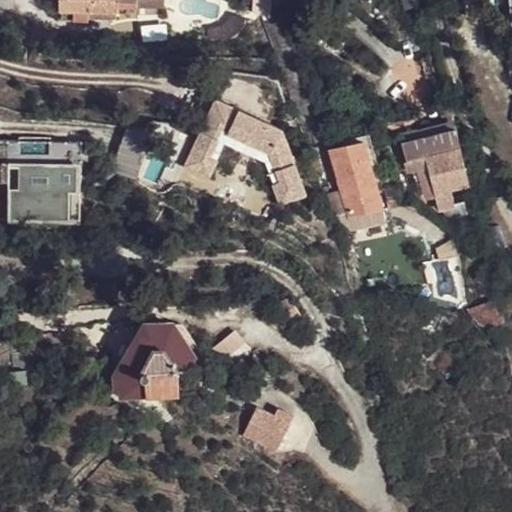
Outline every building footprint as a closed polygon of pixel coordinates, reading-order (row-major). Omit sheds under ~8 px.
[(59,0),(59,11),(73,11),(73,21),(88,21),(88,18),(88,11),(116,11),(118,11),(118,6),(164,5),(163,0),(59,0)] [(254,0),(255,7),(267,13),(275,10),(273,0),(254,0)] [(445,74),(437,46),(431,47),(438,74),(445,74)] [(448,132),(457,131),(446,83),(445,74),(438,74),(434,75),(447,122),(448,132)] [(289,132),(209,98),(180,165),(204,175),(218,140),(273,168),(288,210),(313,202),(289,132)] [(424,126),(425,137),(429,148),(449,143),(448,132),(447,122),(424,126)] [(429,148),(425,137),(424,126),(409,130),(415,151),(429,148)] [(474,178),(457,131),(448,132),(449,143),(429,148),(443,201),(457,200),(455,183),(474,178)] [(387,208),(366,143),(332,151),(354,218),(387,208)] [(45,145),(45,167),(75,167),(75,195),(77,195),(76,145),(45,145)] [(15,171),(4,167),(5,228),(76,228),(75,195),(72,195),(64,195),(64,224),(8,225),(8,195),(15,195),(15,171)] [(4,167),(15,171),(71,170),(72,195),(75,195),(75,167),(45,167),(4,167)] [(15,171),(15,195),(8,195),(8,225),(64,224),(64,195),(72,195),(71,170),(15,171)] [(457,200),(443,201),(449,220),(471,216),(468,198),(457,200)] [(305,320),(288,301),(282,308),(294,327),(305,320)] [(472,303),(488,327),(506,323),(502,307),(496,308),(490,301),(472,303)] [(160,339),(183,336),(169,306),(136,307),(105,364),(106,380),(113,381),(114,387),(134,396),(134,387),(140,379),(133,374),(149,347),(152,348),(160,339)] [(222,361),(244,343),(235,330),(212,349),(222,361)] [(192,394),(190,367),(186,364),(209,358),(194,341),(191,343),(183,336),(160,339),(152,348),(149,347),(133,374),(140,379),(134,387),(134,396),(136,402),(192,394)] [(9,358),(11,378),(24,377),(24,358),(9,358)] [(292,428),(259,412),(246,439),(278,454),(292,428)]
